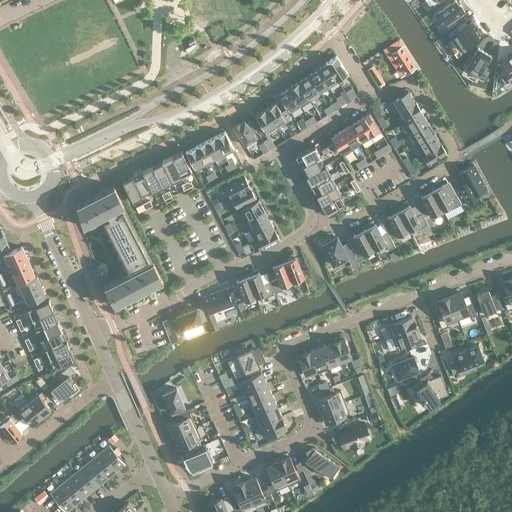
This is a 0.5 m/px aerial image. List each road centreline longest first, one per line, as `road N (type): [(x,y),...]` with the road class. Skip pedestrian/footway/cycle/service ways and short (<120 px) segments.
road 1 (tertiary): [(51,178),(218,94),(318,17)]
road 2 (tertiary): [(298,0),(204,72),(42,148)]
road 3 (residential): [(312,219),(365,212),(452,157),(415,86),(366,94)]
road 4 (residential): [(185,489),(310,434),(282,347),(308,337)]
road 5 (residential): [(95,334),(286,244),(312,219)]
road 6 (residential): [(308,337),(511,258)]
road 7 (residential): [(312,219),(283,152),(366,94)]
road 8 (residential): [(95,334),(33,196)]
road 9 (residential): [(0,449),(7,461),(112,376)]
